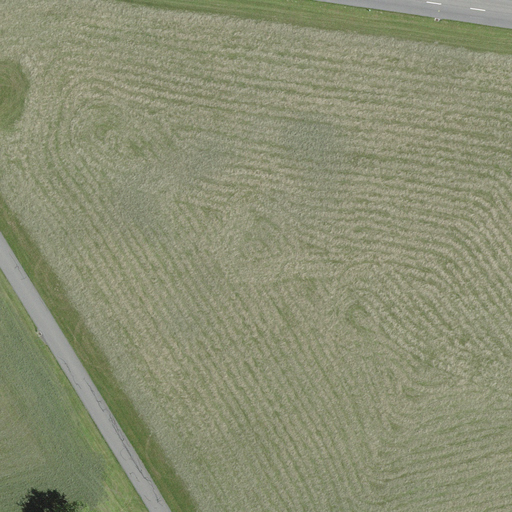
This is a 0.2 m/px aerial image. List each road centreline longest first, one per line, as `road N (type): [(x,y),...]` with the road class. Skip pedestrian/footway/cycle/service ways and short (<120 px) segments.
road 1 (unclassified): [(0,251),(160,511)]
road 2 (tertiary): [(511,18),(381,0)]
